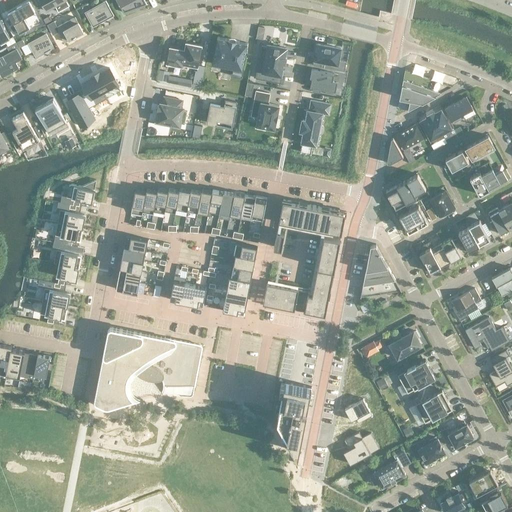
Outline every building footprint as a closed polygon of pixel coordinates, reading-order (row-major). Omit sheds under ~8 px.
[(39,0),(46,11),(55,6),(58,12),(69,6),(66,0),(65,0),(39,0)] [(84,12),(91,23),(93,27),(100,23),(114,15),(109,6),(105,0),(102,2),(84,12)] [(116,0),(123,12),(146,4),(143,0),(116,0)] [(23,18),(34,12),(29,2),(8,13),(19,34),(29,29),(23,18)] [(48,16),(43,20),(45,25),(51,21),(48,16)] [(83,32),(75,17),(56,27),(64,42),(83,32)] [(0,43),(10,38),(0,20),(0,43)] [(28,43),(36,57),(45,52),(45,53),(51,49),(53,48),(46,34),(28,43)] [(227,39),(217,37),(212,63),(232,67),(230,75),(242,77),(246,57),(244,56),(247,42),(237,40),(235,40),(234,43),(228,42),(229,39),(227,38),(227,39)] [(22,40),(16,43),(19,48),(25,45),(22,40)] [(185,46),(185,50),(182,63),(183,63),(197,66),(201,46),(194,44),(193,47),(185,46)] [(314,60),(321,61),(320,66),(344,71),(346,62),(338,60),(340,48),(317,44),(315,53),(314,53),(313,58),(314,59),(314,60)] [(283,65),(284,58),(286,59),(286,57),(284,57),(286,48),(268,45),(268,47),(262,46),(260,57),(266,58),(263,70),(257,69),(255,78),(283,83),(285,75),(281,74),(282,66),(284,66),(284,65),(283,65)] [(0,73),(2,76),(18,68),(15,62),(21,58),(16,49),(3,56),(2,56),(2,57),(0,57),(0,73)] [(182,66),(183,63),(182,63),(185,50),(178,49),(178,52),(169,50),(167,63),(182,66)] [(87,90),(67,102),(80,126),(94,118),(88,108),(106,98),(103,91),(118,83),(109,68),(100,72),(91,77),(83,82),(87,90)] [(311,78),(310,87),(313,87),(312,91),(320,93),(321,89),(335,92),(337,81),(332,80),(334,73),(311,69),(310,78),(311,78)] [(404,69),(399,98),(409,100),(407,110),(452,86),(404,69)] [(158,70),(157,80),(167,82),(169,72),(158,70)] [(270,94),(256,91),(253,103),(260,104),(256,125),(258,126),(257,128),(265,129),(265,127),(274,129),(279,105),(268,103),(270,94)] [(464,117),(462,113),(472,108),(466,96),(445,108),(453,123),(464,117)] [(182,108),(180,108),(182,101),(164,97),(163,104),(161,104),(160,105),(158,105),(157,111),(159,111),(158,117),(156,116),(154,123),(165,125),(165,122),(179,125),(179,123),(184,124),(187,111),(182,110),(182,108)] [(53,98),(35,108),(48,132),(66,122),(53,98)] [(308,110),(306,110),(305,111),(306,111),(304,120),(302,120),(302,122),(304,122),(304,121),(305,121),(303,130),(302,130),(302,129),(301,129),(300,130),(302,131),(300,140),(300,141),(302,141),(300,151),(300,152),(311,154),(311,153),(313,144),(315,144),(315,143),(321,114),(321,113),(329,115),(329,114),(331,104),(331,103),(310,99),(310,100),(308,110)] [(208,112),(206,118),(207,119),(206,120),(232,125),(237,102),(225,100),(224,105),(210,103),(208,112)] [(450,128),(440,110),(435,113),(427,118),(421,121),(431,138),(450,128)] [(23,112),(12,118),(18,129),(12,132),(23,151),(39,142),(23,112)] [(40,124),(36,126),(42,138),(47,136),(40,124)] [(194,124),(192,135),(199,137),(201,125),(194,124)] [(405,130),(396,135),(404,149),(424,138),(416,124),(408,128),(407,128),(407,129),(405,130),(405,129),(405,130)] [(454,129),(458,137),(464,134),(460,126),(454,129)] [(442,135),(447,143),(457,137),(453,129),(442,135)] [(487,135),(466,147),(472,158),(493,146),(487,135)] [(393,137),(391,138),(386,163),(390,163),(403,156),(393,137)] [(445,158),(451,170),(468,161),(462,149),(445,158)] [(489,189),(500,183),(495,175),(492,169),(482,175),(489,189)] [(505,169),(495,175),(500,183),(510,178),(505,169)] [(489,189),(482,175),(480,171),(469,177),(479,195),(489,189)] [(417,174),(407,180),(415,195),(425,189),(417,174)] [(74,185),(71,197),(92,201),(96,179),(81,186),(74,185)] [(406,203),(416,197),(415,195),(407,180),(396,185),(406,203)] [(395,209),(406,203),(396,185),(385,191),(395,209)] [(164,212),(165,212),(165,210),(168,190),(157,188),(157,191),(154,210),(164,212)] [(176,208),(179,190),(169,188),(168,188),(168,190),(165,210),(175,212),(176,212),(176,208)] [(176,208),(187,210),(190,190),(180,188),(179,188),(179,190),(176,208)] [(154,210),(157,191),(147,189),(146,189),(146,192),(142,210),(143,211),(153,213),(154,213),(154,210)] [(190,190),(187,210),(197,212),(197,211),(201,191),(191,189),(190,190)] [(209,210),(212,191),(201,189),(201,191),(197,211),(209,213),(209,210)] [(135,190),(131,211),(142,213),(143,211),(142,210),(146,192),(135,190)] [(209,210),(219,212),(223,192),(213,190),(212,190),(212,191),(209,210)] [(223,192),(219,212),(230,214),(234,193),(233,193),(223,191),(223,192)] [(454,208),(445,191),(430,199),(440,216),(454,208)] [(233,193),(234,193),(230,214),(240,216),(241,216),(241,215),(245,194),(244,194),(234,192),(233,193)] [(252,217),(251,217),(255,196),(244,194),(245,194),(241,215),(251,217),(252,217)] [(501,197),(504,202),(509,199),(506,194),(501,197)] [(255,196),(251,217),(252,217),(262,219),(267,198),(255,195),(255,196)] [(283,199),(279,220),(341,232),(345,211),(283,199)] [(511,204),(511,203),(498,210),(509,229),(510,231),(511,229),(511,204)] [(418,205),(408,210),(418,228),(428,223),(418,205)] [(426,210),(431,221),(436,218),(430,207),(426,210)] [(497,207),(488,212),(492,220),(489,222),(493,229),(496,227),(500,234),(509,229),(498,210),(497,207)] [(65,210),(62,223),(83,227),(85,214),(65,210)] [(408,210),(399,216),(408,233),(418,228),(408,210)] [(479,220),(468,226),(469,227),(479,245),(489,240),(479,220)] [(62,223),(60,236),(80,240),(83,227),(62,223)] [(479,245),(469,227),(458,232),(468,251),(479,245)] [(277,230),(274,247),(281,248),(284,232),(277,230)] [(148,239),(126,235),(124,246),(146,250),(148,239)] [(307,295),(304,312),(325,316),(340,239),(323,235),(312,296),(307,295)] [(461,255),(452,237),(441,243),(451,261),(461,255)] [(255,258),(257,246),(236,242),(233,253),(235,254),(255,258)] [(435,269),(440,266),(431,249),(427,243),(422,245),(425,250),(419,253),(430,272),(435,269)] [(431,249),(440,266),(451,261),(441,243),(431,249)] [(370,245),(360,297),(361,297),(361,295),(399,289),(401,291),(376,244),(370,245)] [(146,250),(124,246),(122,257),(143,261),(146,250)] [(61,250),(58,263),(79,267),(82,254),(61,250)] [(233,264),(253,268),(255,258),(235,254),(233,264)] [(143,261),(122,257),(120,267),(141,271),(143,261)] [(58,263),(56,276),(77,280),(79,267),(58,263)] [(233,264),(231,264),(229,275),(251,279),(253,268),(233,264)] [(139,282),(141,271),(120,267),(118,278),(139,282)] [(492,277),(502,296),(511,290),(511,270),(510,267),(492,277)] [(229,275),(227,287),(248,291),(251,279),(229,275)] [(139,282),(118,278),(116,289),(137,293),(139,282)] [(173,280),(170,299),(181,302),(185,282),(173,280)] [(185,282),(181,302),(191,304),(195,284),(185,282)] [(266,283),(262,304),(294,310),(298,289),(266,283)] [(195,284),(191,304),(203,306),(207,286),(195,284)] [(227,287),(225,298),(246,302),(248,291),(227,287)] [(474,288),(451,301),(456,310),(454,311),(459,320),(469,315),(468,313),(478,308),(476,303),(481,300),(474,288)] [(49,289),(47,302),(68,306),(70,293),(49,289)] [(225,298),(222,310),(244,314),(246,302),(225,298)] [(47,302),(44,314),(65,318),(68,306),(47,302)] [(481,345),(478,340),(484,337),(491,350),(509,340),(502,326),(496,330),(489,316),(465,330),(475,348),(481,345)] [(95,400),(95,401),(95,402),(96,404),(97,404),(104,407),(105,408),(107,408),(108,408),(110,408),(134,400),(131,397),(128,393),(127,389),(126,385),(127,380),(128,376),(131,373),(134,370),(135,371),(137,373),(140,375),(143,377),(147,378),(151,379),(154,380),(158,380),(160,379),(162,378),(163,381),(163,384),(163,387),(163,390),(192,396),(193,395),(193,394),(202,348),(202,347),(201,346),(200,345),(199,344),(112,327),(111,327),(110,328),(109,329),(108,330),(95,400)] [(419,337),(416,331),(414,332),(413,331),(389,344),(397,358),(421,345),(417,338),(419,337)] [(362,348),(360,349),(364,356),(366,355),(366,356),(378,350),(377,348),(382,345),(379,340),(374,343),(373,341),(362,348)] [(0,372),(6,374),(11,348),(11,346),(0,343),(0,372)] [(19,376),(20,374),(24,351),(11,348),(6,374),(19,376)] [(511,382),(511,367),(506,357),(509,355),(506,349),(490,358),(496,370),(489,374),(495,386),(504,381),(507,385),(511,382)] [(24,351),(20,374),(33,377),(34,373),(38,353),(24,351)] [(50,356),(38,353),(34,373),(46,375),(48,369),(52,370),(53,364),(49,363),(50,356)] [(431,380),(430,379),(436,376),(426,359),(398,374),(408,392),(431,380)] [(383,379),(377,382),(381,390),(387,386),(383,379)] [(278,416),(283,426),(289,427),(288,434),(298,453),(311,386),(284,381),(278,416)] [(452,408),(442,389),(415,404),(425,422),(432,418),(432,419),(452,408)] [(511,395),(503,400),(509,410),(511,407),(511,395)] [(363,398),(344,408),(351,420),(356,418),(358,422),(372,415),(363,398)] [(464,421),(457,425),(459,428),(448,434),(446,430),(440,433),(446,444),(452,441),(455,447),(474,437),(467,423),(465,424),(464,421)] [(349,448),(343,451),(350,464),(362,457),(364,461),(372,456),(370,453),(379,448),(371,432),(362,437),(359,432),(344,440),(349,448)] [(408,433),(403,436),(406,441),(411,438),(408,433)] [(438,456),(445,452),(437,438),(436,439),(435,437),(428,441),(429,442),(418,448),(426,463),(433,459),(434,458),(437,456),(438,456)] [(375,471),(374,471),(374,472),(382,485),(382,486),(383,486),(391,481),(391,482),(392,481),(395,479),(396,479),(404,474),(405,474),(405,473),(401,467),(410,462),(403,450),(394,455),(396,459),(375,471)] [(490,470),(469,481),(476,495),(498,484),(490,470)] [(483,500),(481,501),(487,511),(501,511),(504,511),(502,506),(507,503),(501,491),(497,493),(495,489),(481,497),(483,500)] [(447,497),(440,500),(446,511),(451,511),(465,505),(464,502),(466,501),(461,493),(460,494),(458,491),(452,494),(451,492),(445,495),(447,497)]
